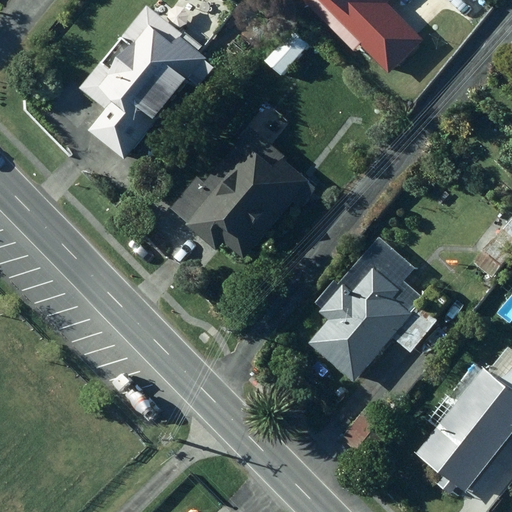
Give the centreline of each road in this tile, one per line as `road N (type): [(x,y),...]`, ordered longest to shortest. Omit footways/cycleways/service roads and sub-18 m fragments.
road 1 (residential): [(511,21),(205,394)]
road 2 (tertiary): [(0,184),(205,394)]
road 3 (tertiary): [(205,394),(321,511)]
